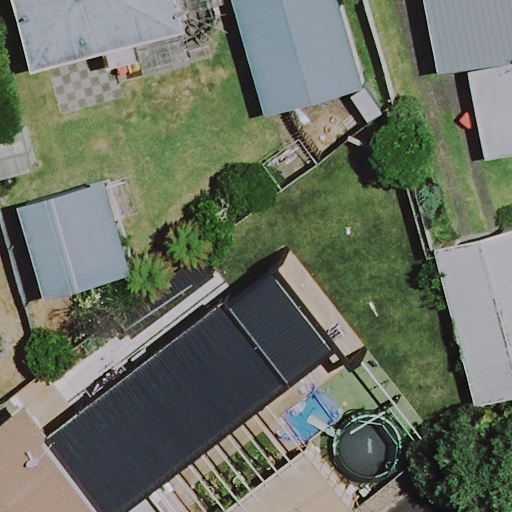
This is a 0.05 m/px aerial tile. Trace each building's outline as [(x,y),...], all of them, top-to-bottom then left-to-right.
[(221,4),(220,0),(15,0),(34,70),(102,52),(108,74),(186,54),(176,16),(221,4)] [(360,92),(337,0),(236,0),(264,115),(360,92)] [(511,0),(426,0),(441,72),(464,67),(482,161),(511,155),(511,0)] [(131,276),(111,182),(25,200),(46,294),(131,276)] [(511,402),(511,233),(440,248),(473,410),(511,402)] [(106,511),(35,410),(0,434),(0,511),(106,511)] [(233,511),(357,511),(361,509),(317,449),(233,511)]
